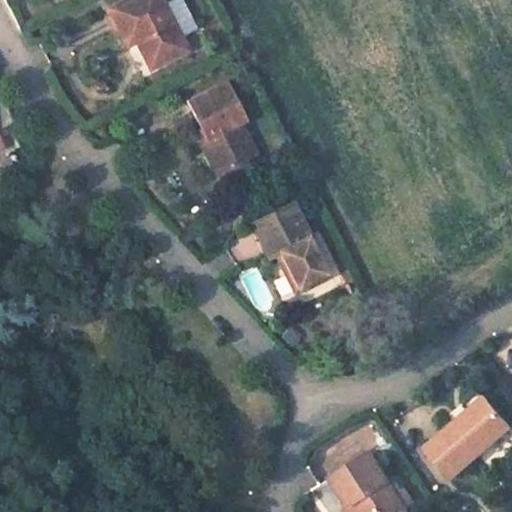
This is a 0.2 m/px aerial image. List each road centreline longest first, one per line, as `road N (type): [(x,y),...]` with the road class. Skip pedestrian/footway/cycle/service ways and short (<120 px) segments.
road 1 (residential): [(309,394),(89,155),(0,39)]
road 2 (residential): [(511,307),(373,394),(309,394)]
road 3 (residential): [(283,511),(283,467),(309,394)]
